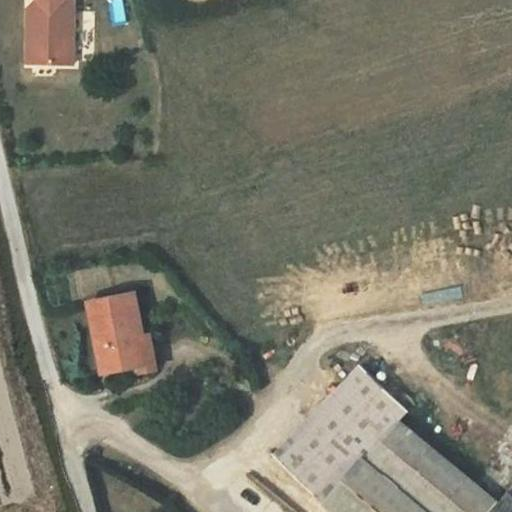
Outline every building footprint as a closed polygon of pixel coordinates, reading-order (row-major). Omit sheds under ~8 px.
[(29,0),(28,64),(79,65),(80,0),(29,0)] [(121,285),(76,293),(88,362),(118,358),(119,363),(141,360),(135,323),(128,324),(121,285)] [(271,454),(319,496),(400,410),(403,406),(354,364),(271,454)] [(365,448),(438,511),(482,511),(497,496),(400,410),(365,448)] [(337,511),(438,511),(365,448),(319,496),(337,511)]
